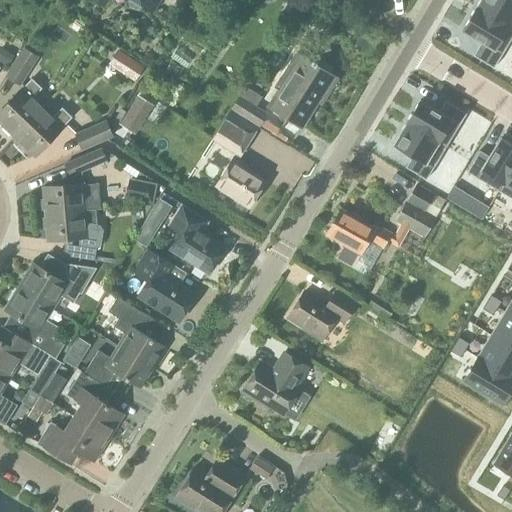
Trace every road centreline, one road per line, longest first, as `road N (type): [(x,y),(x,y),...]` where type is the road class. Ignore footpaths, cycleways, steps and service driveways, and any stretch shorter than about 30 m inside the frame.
road 1 (residential): [(117,511),(408,45)]
road 2 (residential): [(511,109),(408,45)]
